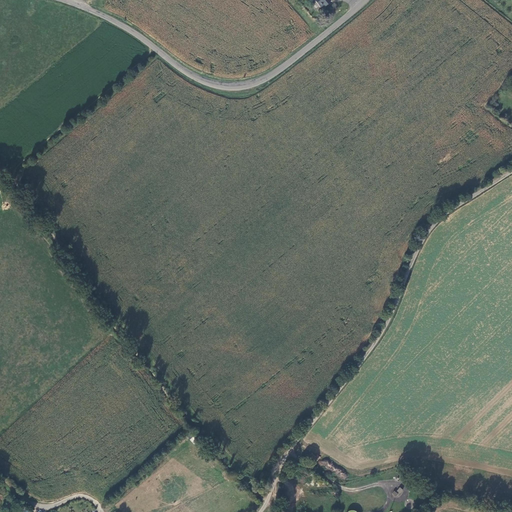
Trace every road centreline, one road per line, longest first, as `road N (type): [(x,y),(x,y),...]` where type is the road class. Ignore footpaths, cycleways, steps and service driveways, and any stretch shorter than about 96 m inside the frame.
road 1 (track): [(161,53),(27,158),(13,181),(191,427),(276,511)]
road 2 (unclassified): [(511,171),(426,231),(384,329),(295,443),(262,511)]
road 3 (unclassified): [(365,0),(272,73),(235,86),(198,78),(127,28),(65,0)]
